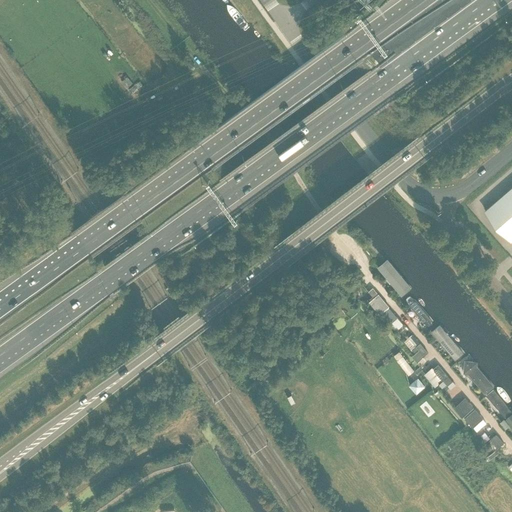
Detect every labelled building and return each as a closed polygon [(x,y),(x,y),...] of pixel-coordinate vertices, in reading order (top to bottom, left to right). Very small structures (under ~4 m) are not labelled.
[(216,46),(207,54),(233,84),(242,76),(216,46)] [(511,197),(507,192),(502,197),(511,208),(511,197)] [(511,214),(511,208),(502,197),(496,201),(510,216),(511,214)] [(491,206),(504,221),(510,216),(496,201),(491,206)] [(504,221),(491,206),(486,210),(499,225),(504,221)] [(511,240),(511,229),(504,221),(499,225),(511,240)] [(384,261),(375,269),(401,299),(410,291),(384,261)] [(401,299),(427,329),(436,321),(410,291),(401,299)] [(389,306),(378,294),(369,302),(380,314),(389,306)] [(389,308),(383,313),(387,317),(391,322),(397,317),(389,308)] [(427,329),(453,359),(462,352),(436,321),(427,329)] [(414,345),(418,351),(413,356),(417,361),(428,353),(417,340),(412,334),(408,337),(414,345)] [(399,351),(394,355),(397,360),(403,356),(399,351)] [(453,359),(480,390),(489,382),(462,352),(453,359)] [(452,381),(438,364),(433,369),(438,374),(433,378),(438,384),(443,379),(448,385),(452,381)] [(418,378),(409,387),(417,395),(426,387),(418,378)] [(480,390),(506,420),(511,414),(511,408),(489,382),(480,390)] [(462,416),(473,407),(465,398),(454,407),(462,416)] [(469,414),(477,423),(483,418),(475,409),(469,414)] [(504,419),(499,423),(505,430),(510,426),(504,419)] [(484,432),(480,435),(485,441),(489,437),(484,432)] [(504,443),(496,434),(491,439),(498,448),(504,443)]
